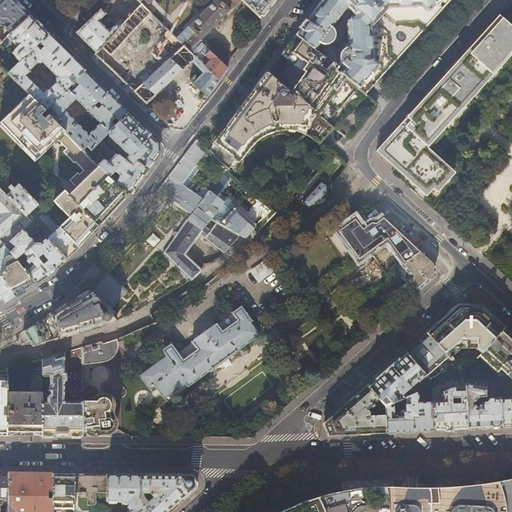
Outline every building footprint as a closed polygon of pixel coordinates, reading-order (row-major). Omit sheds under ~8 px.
[(6,0),(0,6),(0,40),(2,42),(6,37),(30,15),(19,4),(14,0),(6,0)] [(96,53),(115,32),(142,6),(135,0),(111,0),(106,5),(105,4),(100,9),(75,32),(86,43),(96,53)] [(135,0),(142,6),(145,9),(153,0),(135,0)] [(215,0),(176,39),(183,46),(196,59),(203,51),(207,55),(210,52),(225,67),(230,60),(212,43),(208,46),(205,42),(206,41),(203,38),(240,0),(215,0)] [(241,0),(244,3),(250,9),(258,17),(260,19),(274,1),(274,0),(241,0)] [(340,66),(343,68),(337,74),(343,79),(347,82),(364,95),(386,70),(409,45),(433,18),(449,0),(321,0),(306,21),(294,36),(312,50),(318,42),(320,44),(324,44),(327,44),(329,42),(331,40),(332,38),(333,34),(332,31),(332,30),(330,28),(329,27),(344,8),(349,12),(347,15),(349,17),(345,22),(346,44),(337,55),(337,57),(337,61),(338,63),(340,66)] [(250,9),(244,3),(238,9),(252,23),(258,17),(250,9)] [(150,14),(145,9),(142,6),(115,32),(96,53),(95,54),(110,69),(119,77),(146,104),(191,62),(203,73),(197,79),(194,76),(190,80),(204,94),(207,97),(214,87),(219,81),(200,62),(196,59),(183,46),(142,84),(132,76),(133,74),(112,53),(150,14)] [(463,101),(468,95),(469,96),(474,90),(477,92),(491,76),(492,77),(507,61),(503,57),(508,51),(508,52),(511,47),(511,26),(499,14),(487,28),(486,29),(481,36),(480,35),(457,60),(458,61),(457,62),(440,81),(440,80),(429,92),(417,105),(418,105),(399,126),(376,151),(384,158),(384,159),(385,160),(388,163),(391,160),(400,168),(398,171),(417,189),(426,197),(433,189),(437,193),(443,185),(454,172),(439,158),(438,159),(433,155),(431,156),(424,150),(427,147),(424,144),(428,140),(431,142),(437,136),(437,135),(450,120),(452,121),(466,105),(463,101)] [(39,25),(30,15),(6,37),(17,49),(12,54),(19,62),(34,48),(38,44),(49,34),(39,25)] [(34,48),(19,62),(11,70),(8,74),(29,96),(44,111),(71,85),(67,81),(71,77),(75,80),(85,70),(66,52),(49,34),(38,44),(43,48),(39,53),(34,48)] [(312,50),(294,36),(280,55),(291,64),(296,58),(304,64),(286,88),(316,113),(343,79),(337,74),(332,70),(331,69),(327,66),(321,61),(322,58),(312,50)] [(210,52),(207,55),(206,55),(207,56),(200,62),(219,81),(223,75),(227,69),(225,67),(210,52)] [(11,70),(0,58),(0,80),(8,74),(11,70)] [(95,81),(85,70),(75,80),(71,85),(44,111),(66,133),(70,129),(76,123),(64,111),(75,99),(87,112),(107,92),(95,81)] [(286,88),(268,73),(256,89),(220,135),(209,150),(216,156),(215,158),(228,169),(243,150),(246,145),(252,140),(256,136),(261,133),(265,131),(270,129),(275,128),(280,127),(285,127),(293,128),(298,128),(301,130),(306,131),(311,134),(317,139),(322,142),(335,128),(316,113),(286,88)] [(117,102),(107,92),(87,112),(99,123),(87,135),(76,123),(70,129),(73,133),(69,137),(87,155),(88,154),(84,150),(86,147),(90,151),(101,140),(114,127),(110,123),(113,119),(118,123),(128,113),(117,102)] [(66,133),(44,111),(29,96),(0,123),(0,124),(36,162),(58,141),(66,133)] [(137,122),(128,113),(118,123),(114,127),(101,140),(104,143),(109,138),(128,157),(126,159),(132,164),(137,159),(147,169),(154,160),(158,155),(157,142),(137,122)] [(69,137),(66,133),(58,141),(66,150),(63,153),(74,164),(76,163),(83,171),(79,175),(77,173),(69,181),(76,188),(68,196),(98,227),(113,211),(127,196),(97,165),(87,155),(69,137)] [(344,146),(349,140),(345,136),(340,142),(344,146)] [(196,196),(181,184),(196,165),(195,165),(204,152),(193,143),(159,188),(157,190),(171,200),(190,214),(186,220),(201,230),(204,227),(211,219),(217,222),(240,235),(239,236),(244,238),(256,224),(235,206),(234,208),(233,207),(230,211),(222,204),(223,203),(203,187),(196,196)] [(141,178),(147,169),(137,159),(132,164),(126,159),(124,161),(118,155),(116,155),(108,163),(105,161),(102,160),(97,165),(127,196),(141,178)] [(9,191),(5,195),(25,216),(29,212),(36,205),(16,184),(12,188),(9,185),(6,187),(9,191)] [(0,300),(3,299),(5,302),(14,296),(13,294),(0,278),(0,274),(5,269),(0,263),(0,260),(9,252),(14,246),(10,241),(22,229),(30,222),(25,216),(5,195),(0,190),(0,300)] [(87,239),(98,227),(68,196),(64,192),(53,202),(68,219),(58,228),(78,249),(87,239)] [(401,265),(420,250),(397,229),(382,215),(382,216),(379,212),(376,209),(366,218),(370,223),(363,228),(355,218),(336,232),(358,262),(379,247),(389,260),(389,263),(392,266),(394,266),(396,269),(401,265)] [(33,242),(22,229),(10,241),(14,246),(9,252),(15,259),(22,252),(26,257),(25,258),(26,260),(25,260),(27,263),(29,261),(30,262),(22,268),(34,283),(47,274),(56,267),(78,249),(58,228),(43,212),(39,216),(39,218),(50,230),(52,229),(54,231),(40,243),(33,242)] [(240,235),(217,222),(211,230),(204,227),(201,230),(186,220),(186,219),(176,233),(174,231),(172,231),(171,234),(171,235),(173,236),(163,251),(190,280),(201,271),(184,253),(199,232),(223,253),(239,236),(240,235)] [(434,263),(420,250),(401,265),(411,276),(405,281),(415,292),(427,282),(434,276),(434,263)] [(23,289),(34,283),(22,268),(15,259),(9,252),(0,260),(0,263),(5,269),(0,274),(0,278),(13,294),(23,289)] [(257,283),(275,277),(269,261),(252,267),(257,283)] [(134,292),(111,271),(108,275),(96,288),(119,309),(121,306),(134,292)] [(23,331),(29,341),(30,340),(33,345),(84,331),(127,316),(119,309),(96,288),(70,303),(43,319),(29,328),(23,331)] [(434,326),(425,334),(449,361),(452,359),(451,358),(450,356),(459,348),(475,348),(481,354),(504,328),(493,318),(480,305),(457,305),(452,310),(434,326)] [(155,385),(164,398),(186,383),(188,385),(259,334),(250,321),(251,321),(240,307),(231,313),(231,314),(216,324),(191,342),(192,343),(178,353),(171,344),(162,350),(166,355),(148,369),(144,364),(137,369),(141,374),(140,375),(150,389),(155,385)] [(511,335),(504,328),(481,354),(479,356),(497,371),(504,364),(507,366),(503,371),(505,373),(511,365),(511,335)] [(21,346),(29,341),(23,331),(19,333),(15,336),(18,341),(21,346)] [(415,342),(404,352),(426,376),(433,385),(435,383),(436,380),(436,378),(436,376),(439,373),(442,374),(444,373),(446,371),(447,371),(449,370),(453,366),(449,361),(425,334),(415,342)] [(82,347),(81,400),(81,433),(88,432),(90,432),(92,430),(93,429),(93,427),(99,427),(100,429),(101,430),(102,430),(106,430),(108,430),(109,429),(110,428),(112,426),(112,423),(112,420),(111,418),(109,416),(108,413),(111,410),(113,408),(113,404),(112,399),(110,396),(106,394),(103,394),(102,385),(105,384),(108,381),(110,377),(110,373),(109,369),(102,364),(103,361),(104,359),(105,358),(107,357),(109,357),(112,358),(115,354),(117,350),(117,348),(118,346),(117,342),(116,338),(102,342),(100,341),(93,343),(82,347)] [(42,358),(42,366),(42,374),(49,374),(49,398),(46,398),(46,401),(41,401),(41,432),(41,436),(53,436),(69,436),(81,436),(81,433),(81,400),(65,400),(65,399),(63,398),(64,352),(53,355),(42,358)] [(418,383),(426,376),(404,352),(386,368),(367,386),(377,397),(385,406),(393,403),(403,399),(406,398),(402,394),(409,389),(408,388),(411,386),(413,389),(416,386),(414,384),(416,381),(418,383)] [(42,374),(42,366),(30,369),(30,391),(7,391),(6,431),(25,432),(41,432),(41,401),(42,374)] [(464,384),(464,386),(466,429),(482,428),(501,427),(499,398),(488,399),(486,401),(481,401),(479,404),(479,406),(475,406),(473,405),(472,401),(477,397),(486,396),(486,387),(482,386),(482,383),(478,382),(478,385),(464,384)] [(372,402),(377,397),(367,386),(346,404),(324,424),(328,435),(363,434),(386,432),(385,410),(368,411),(367,409),(366,407),(369,404),(370,405),(373,403),(372,402)] [(442,401),(430,402),(431,430),(447,430),(466,429),(464,386),(453,387),(442,391),(442,401)] [(511,388),(511,390),(511,398),(499,398),(501,427),(511,426),(511,388)] [(417,393),(406,398),(403,399),(403,405),(406,405),(405,405),(406,405),(406,406),(405,411),(399,411),(399,415),(394,416),(393,403),(385,406),(385,410),(386,432),(409,431),(431,430),(430,402),(418,402),(417,393)] [(8,473),(8,478),(6,511),(52,511),(52,509),(53,474),(32,473),(8,473)] [(64,474),(53,474),(52,509),(72,509),(72,510),(73,510),(74,474),(64,474)] [(91,474),(74,474),(73,510),(73,511),(88,511),(88,505),(90,505),(93,504),(95,503),(95,501),(95,500),(105,500),(106,474),(100,474),(91,474)] [(124,474),(106,474),(105,500),(105,501),(108,501),(108,504),(116,504),(117,502),(122,502),(122,504),(128,504),(131,507),(125,511),(149,511),(140,500),(140,474),(124,474)] [(196,487),(192,475),(170,475),(140,474),(140,500),(149,511),(167,511),(176,505),(196,487)] [(511,511),(511,492),(510,487),(506,480),(499,482),(494,483),(457,487),(443,488),(426,489),(418,489),(395,487),(386,488),(363,488),(318,497),(303,502),(279,511),(511,511)]
